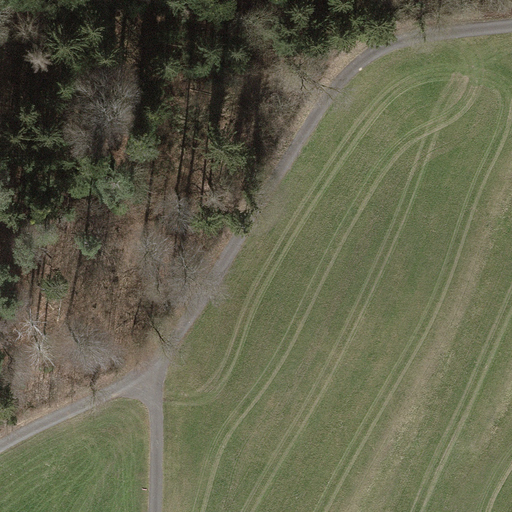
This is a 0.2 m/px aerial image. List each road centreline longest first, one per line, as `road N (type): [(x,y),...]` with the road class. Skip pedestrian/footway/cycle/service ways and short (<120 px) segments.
road 1 (track): [(0,445),(80,396),(141,389),(314,115),(377,54),(456,32),(511,27)]
road 2 (track): [(141,389),(155,414),(152,511)]
